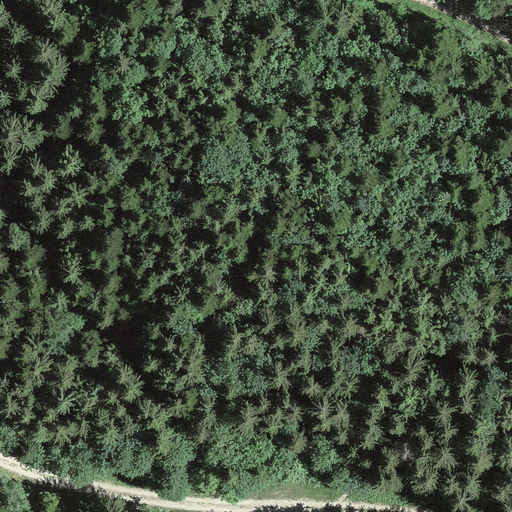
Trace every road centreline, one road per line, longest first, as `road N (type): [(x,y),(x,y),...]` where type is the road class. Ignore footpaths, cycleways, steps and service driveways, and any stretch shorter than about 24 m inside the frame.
road 1 (track): [(0,455),(141,500),(449,511)]
road 2 (track): [(511,55),(396,0)]
